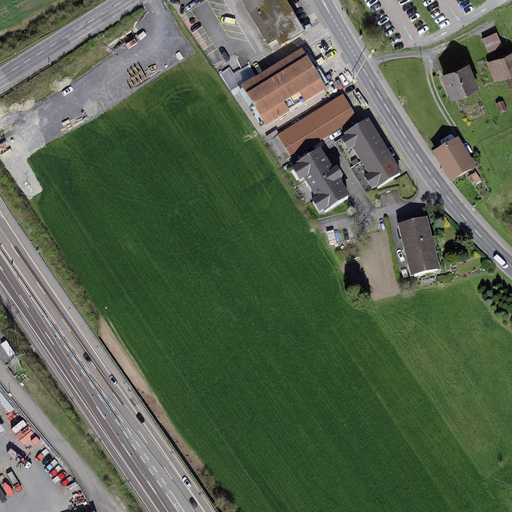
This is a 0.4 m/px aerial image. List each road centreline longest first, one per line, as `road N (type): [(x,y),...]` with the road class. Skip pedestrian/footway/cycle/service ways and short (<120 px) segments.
road 1 (motorway): [(194,511),(0,229)]
road 2 (motorway): [(0,266),(168,511)]
road 3 (secondary): [(441,190),(321,0)]
road 4 (tertiary): [(0,78),(124,0)]
road 5 (residential): [(441,190),(312,233)]
